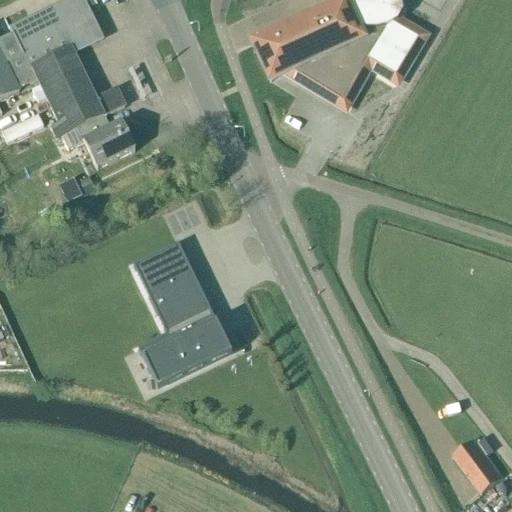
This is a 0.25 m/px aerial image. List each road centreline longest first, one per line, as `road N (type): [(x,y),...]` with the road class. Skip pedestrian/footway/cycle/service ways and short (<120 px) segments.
road 1 (secondary): [(406,511),(245,182)]
road 2 (unclassified): [(511,249),(306,186),(245,182)]
road 3 (secondary): [(245,182),(165,0)]
